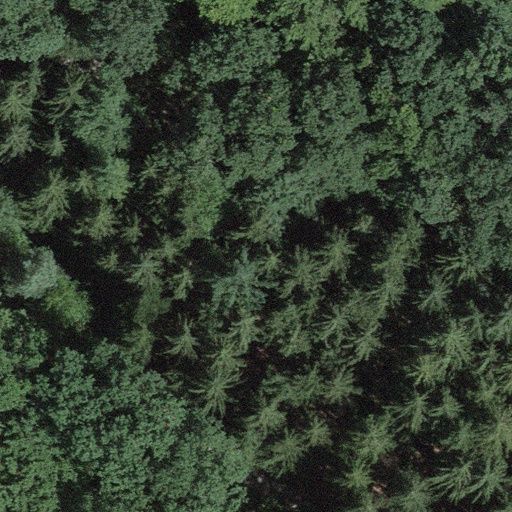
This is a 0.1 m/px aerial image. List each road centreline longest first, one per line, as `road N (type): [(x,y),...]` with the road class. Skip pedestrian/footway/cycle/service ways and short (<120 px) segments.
road 1 (track): [(0,28),(105,97),(181,134),(511,257)]
road 2 (track): [(0,132),(293,511)]
road 3 (track): [(0,316),(290,511)]
